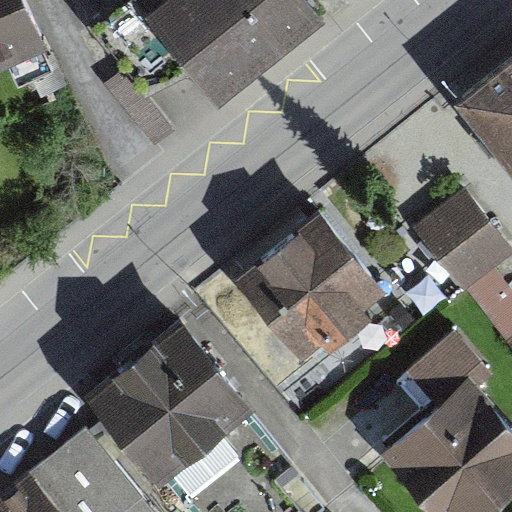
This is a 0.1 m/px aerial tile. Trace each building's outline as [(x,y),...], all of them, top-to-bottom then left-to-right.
[(42,0),(0,0),(0,62),(59,35),(42,0)] [(191,0),(166,19),(221,93),(339,5),(335,0),(191,0)] [(511,60),(450,111),(511,187),(511,60)] [(348,196),(246,274),(306,353),(409,275),(348,196)] [(511,238),(479,199),(427,241),(468,290),(511,254),(511,238)] [(416,372),(448,411),(395,455),(442,511),(490,511),(511,494),(511,402),(496,383),(511,369),(511,366),(476,323),(416,372)] [(183,340),(96,411),(158,487),(245,416),(183,340)] [(358,415),(380,442),(427,405),(405,377),(358,415)] [(0,511),(156,511),(94,432),(0,503),(0,511)]
